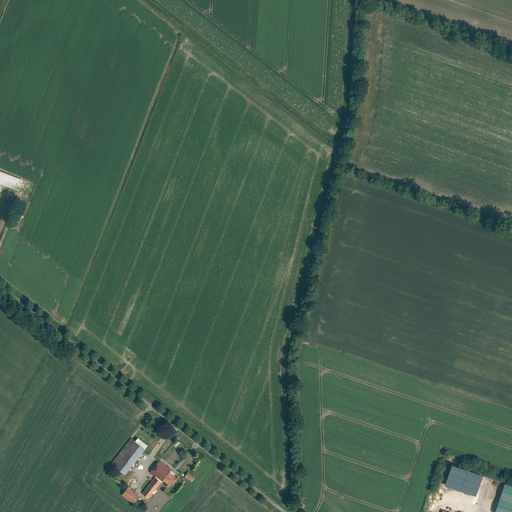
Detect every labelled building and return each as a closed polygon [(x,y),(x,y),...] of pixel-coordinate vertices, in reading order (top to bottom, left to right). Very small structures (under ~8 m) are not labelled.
[(0,170),(0,184),(19,191),(23,179),(0,170)] [(132,438),(111,463),(124,474),(148,446),(137,437),(135,440),(132,438)] [(155,476),(142,493),(149,498),(163,481),(170,486),(177,477),(168,470),(169,468),(159,460),(149,472),(155,476)] [(445,488),(476,499),(483,478),(452,467),(445,488)] [(188,472),(185,476),(191,482),(195,477),(188,472)] [(511,488),(505,486),(500,501),(511,505),(511,488)] [(140,496),(128,487),(121,495),(134,505),(140,496)] [(511,511),(511,505),(500,501),(496,511),(511,511)]
